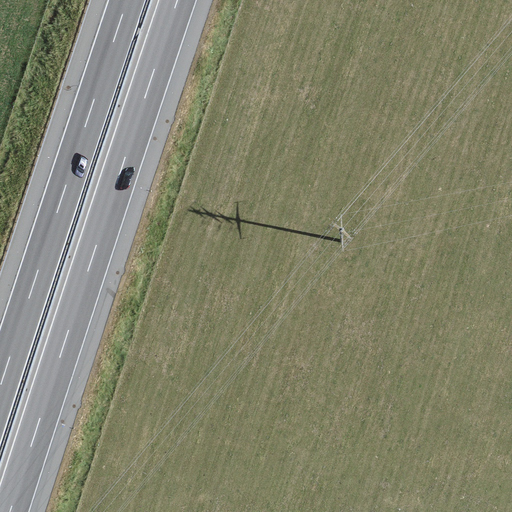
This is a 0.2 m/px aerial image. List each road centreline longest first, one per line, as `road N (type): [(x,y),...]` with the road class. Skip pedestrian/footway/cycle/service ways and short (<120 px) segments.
road 1 (motorway): [(9,511),(176,0)]
road 2 (motorway): [(125,0),(0,383)]
